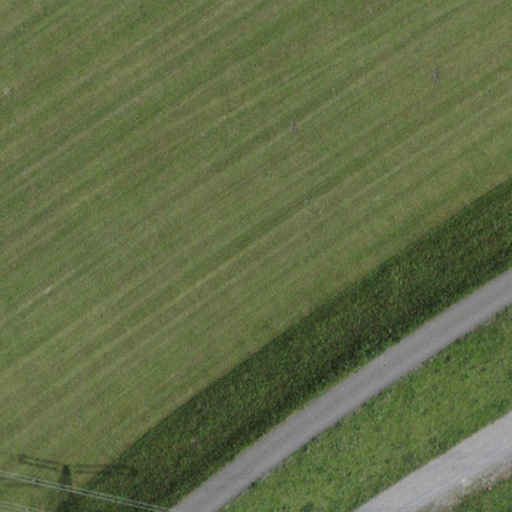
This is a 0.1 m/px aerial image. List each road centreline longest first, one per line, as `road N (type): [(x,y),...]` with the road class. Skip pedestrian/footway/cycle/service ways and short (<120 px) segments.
road 1 (track): [(511,286),(201,511)]
road 2 (track): [(405,511),(511,446)]
